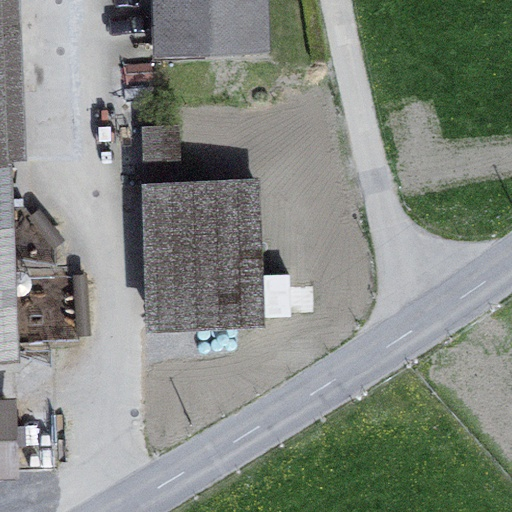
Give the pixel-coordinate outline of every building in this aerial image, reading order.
[(160,0),(161,2),(161,6),(177,6),(178,43),(203,43),(262,41),(260,0),(160,0)] [(203,43),(178,43),(177,6),(161,6),(161,2),(155,2),(156,56),(203,55),(203,43)] [(144,127),(146,185),(150,185),(181,184),(179,126),(144,127)] [(259,320),(255,182),(181,184),(150,185),(154,323),(259,320)] [(0,404),(0,473),(11,473),(9,404),(0,404)]
